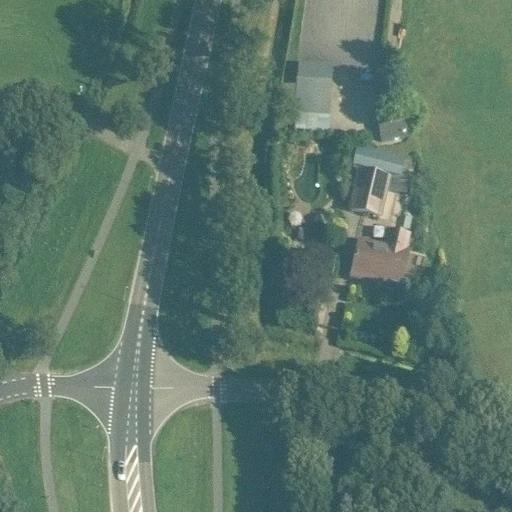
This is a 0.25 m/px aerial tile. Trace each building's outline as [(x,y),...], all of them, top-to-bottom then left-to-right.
[(327,124),(331,84),(296,81),(293,121),(327,124)] [(356,153),(352,168),(400,179),(401,172),(403,164),(399,163),(356,153)] [(357,174),(355,185),(349,212),(380,219),(386,192),(388,181),(357,174)] [(386,192),(406,196),(409,186),(404,185),(388,181),(386,192)] [(326,216),(313,221),(317,230),(329,225),(326,216)] [(378,287),(399,292),(408,254),(405,253),(408,238),(388,233),(385,249),(358,243),(354,260),(353,259),(352,264),(353,264),(350,280),(351,281),(352,276),(370,280),(371,278),(379,280),(378,287)]
